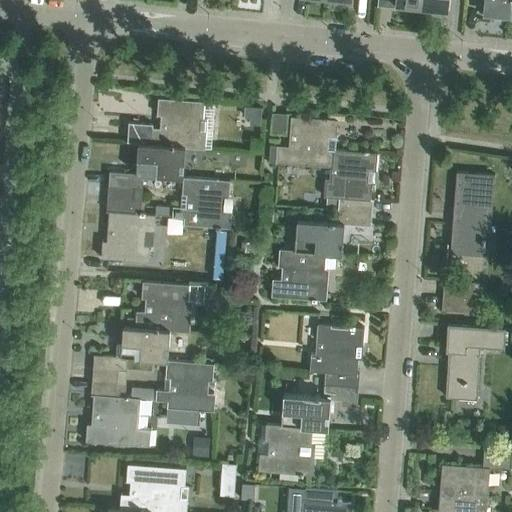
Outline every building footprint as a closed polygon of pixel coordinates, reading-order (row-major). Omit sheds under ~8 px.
[(509,0),(481,0),(480,10),(508,13),(509,0)] [(127,140),(138,141),(172,144),(172,141),(177,142),(177,145),(185,146),(205,147),(206,130),(207,117),(203,117),(204,100),(158,96),(157,113),(169,114),(168,127),(145,125),(146,122),(129,121),(127,140)] [(275,161),(331,165),(332,148),(327,147),(328,134),(336,135),(337,118),(329,117),(329,115),(324,115),(324,117),(291,114),(290,132),(298,132),(297,145),(277,144),(275,161)] [(184,162),(185,146),(177,145),(177,142),(172,141),(172,144),(138,141),(137,159),(142,159),(141,172),(112,170),(111,184),(142,187),(143,173),(183,177),(186,177),(186,175),(179,175),(180,162),(184,162)] [(364,150),(332,148),(331,165),(338,166),(337,178),(325,178),(324,195),(339,196),(338,208),(369,211),(371,181),(367,181),(368,167),(376,168),(378,151),(369,150),(369,148),(364,148),(364,150)] [(459,170),(453,245),(483,248),(484,243),(485,243),(485,236),(484,236),(489,172),(459,170)] [(230,179),(186,175),(186,177),(183,177),(181,205),(172,205),(172,215),(184,216),(183,223),(216,225),(216,227),(221,227),(221,226),(230,226),(232,209),(224,209),(225,195),(229,196),(230,179)] [(102,239),(101,256),(148,260),(149,243),(145,243),(146,229),(154,230),(155,213),(145,212),(145,210),(141,210),(141,198),(110,196),(108,227),(116,227),(115,240),(102,239)] [(368,224),(369,211),(338,208),(337,221),(335,221),(335,219),(330,219),(330,220),(297,218),(296,236),(300,236),(300,242),(293,241),(292,248),(296,248),(296,249),(326,251),(326,252),(342,253),(344,223),(368,224)] [(241,241),(241,250),(249,251),(249,241),(241,241)] [(324,268),(326,252),(326,251),(296,249),(296,248),(292,248),(279,247),(278,264),(290,265),(289,278),(273,277),(271,294),(312,297),(312,299),(316,299),(317,298),(326,298),(327,281),(319,281),(320,267),(324,268)] [(136,309),(135,325),(158,327),(157,324),(160,324),(161,327),(170,329),(189,330),(192,300),(188,299),(189,283),(143,279),(142,296),(154,297),(153,310),(136,309)] [(444,279),(443,294),(477,296),(479,282),(444,279)] [(443,294),(442,308),(476,311),(477,296),(443,294)] [(325,371),(324,384),(355,386),(358,356),(354,356),(355,342),(363,343),(364,326),(355,325),(355,323),(350,323),(350,325),(318,322),(316,339),(325,340),(324,353),(311,352),(310,369),(325,371)] [(504,326),(447,322),(446,351),(449,351),(446,396),(476,398),(481,345),(503,347),(504,326)] [(168,345),(170,329),(161,327),(160,324),(157,324),(158,327),(135,325),(123,324),(121,355),(97,353),(96,367),(127,370),(128,356),(167,359),(167,358),(164,358),(165,345),(168,345)] [(214,362),(167,358),(167,359),(164,388),(156,387),(156,398),(167,399),(167,406),(200,408),(200,410),(204,411),(205,409),(214,409),(215,392),(207,392),(208,378),(212,379),(214,362)] [(87,422),(86,440),(149,444),(151,427),(130,426),(131,413),(139,413),(140,396),(139,396),(129,395),(130,393),(125,393),(126,381),(95,379),(93,410),(101,410),(100,423),(87,422)] [(354,399),(355,386),(324,384),(323,396),(320,395),(320,394),(315,393),(315,395),(283,393),(282,410),(287,410),(286,423),(312,425),(312,426),(328,428),(330,397),(354,399)] [(311,442),(312,426),(312,425),(286,423),(266,422),(265,439),(277,440),(276,453),(259,451),(258,469),(299,472),(299,474),(303,474),(303,472),(312,473),(314,456),(306,455),(307,442),(311,442)] [(194,436),(193,457),(208,458),(209,437),(194,436)] [(442,462),(439,498),(451,499),(450,511),(486,511),(490,466),(510,468),(511,448),(484,446),(483,465),(442,462)] [(121,492),(120,508),(140,510),(140,507),(145,508),(145,511),(155,511),(154,511),(174,511),(175,496),(168,496),(168,482),(173,483),(174,466),(128,462),(127,479),(138,480),(137,493),(121,492)] [(242,482),(241,498),(249,498),(253,499),(254,483),(250,483),(242,482)] [(349,511),(351,501),(342,500),(342,498),(337,498),(337,499),(304,497),(303,511),(349,511)]
